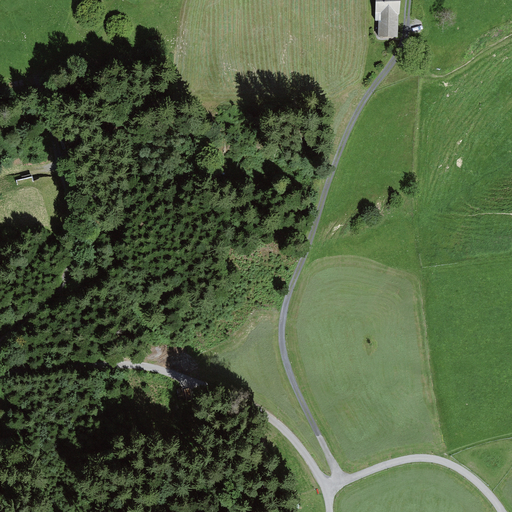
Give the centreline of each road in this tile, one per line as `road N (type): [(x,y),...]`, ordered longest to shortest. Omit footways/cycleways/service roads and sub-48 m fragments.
road 1 (track): [(405,38),(340,148),(287,313),(295,387),(342,480)]
road 2 (track): [(326,488),(277,423),(238,400),(129,368),(0,372)]
road 3 (track): [(0,347),(59,289),(76,250),(51,129)]
